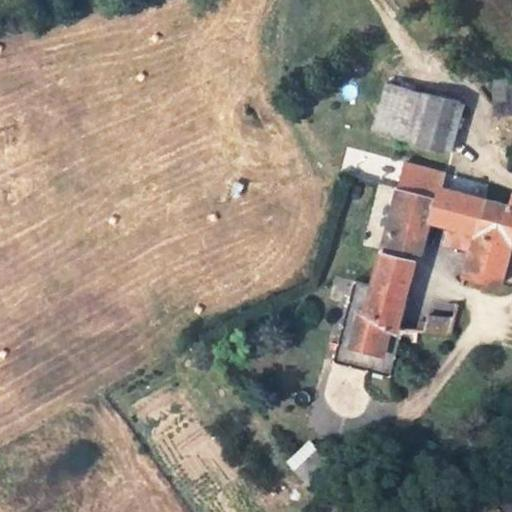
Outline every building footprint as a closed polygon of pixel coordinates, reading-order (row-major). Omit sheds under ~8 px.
[(372,131),(450,152),(464,101),(386,80),(372,131)] [(511,103),(492,102),(493,83),(467,81),(466,112),(511,114),(511,103)] [(492,102),(511,103),(511,83),(493,83),(492,102)] [(478,233),(468,255),(461,271),(497,282),(509,243),(511,243),(511,207),(445,188),(447,180),(404,167),(398,190),(439,202),(434,220),(450,225),(478,233)] [(381,249),(414,258),(423,228),(431,230),(434,220),(439,202),(398,190),(381,249)] [(478,233),(450,225),(443,247),(468,255),(478,233)] [(381,249),(371,283),(363,309),(358,308),(348,339),(379,348),(386,321),(393,324),(414,258),(381,249)] [(363,309),(371,283),(353,278),(329,360),(386,376),(402,326),(393,324),(386,321),(379,348),(348,339),(358,308),(363,309)] [(455,304),(430,299),(423,331),(447,334),(448,334),(455,304)] [(435,452),(400,420),(393,428),(426,459),(435,452)] [(409,473),(378,445),(371,452),(402,481),(409,473)] [(294,473),(306,485),(330,460),(318,449),(294,473)]
